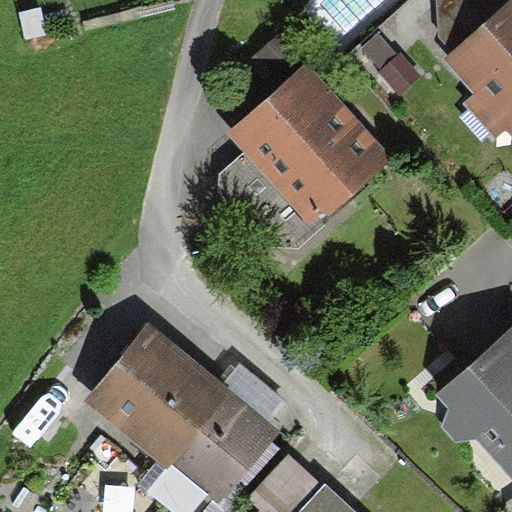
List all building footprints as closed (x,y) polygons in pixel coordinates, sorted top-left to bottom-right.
[(511,142),(511,0),(434,0),(441,42),(456,59),(449,66),(478,99),(468,108),(499,142),(506,136),(511,142)] [(67,38),(61,12),(31,19),(37,44),(67,38)] [(395,166),(306,69),(229,136),(247,157),(222,179),(221,197),(269,253),(298,254),(395,166)] [(165,511),(217,511),(278,436),(185,362),(150,334),(90,409),(160,465),(139,491),(165,511)] [(511,335),(440,402),(450,413),(443,429),(457,443),(476,442),(511,480),(511,335)] [(345,511),(291,460),(251,502),(261,511),(345,511)]
